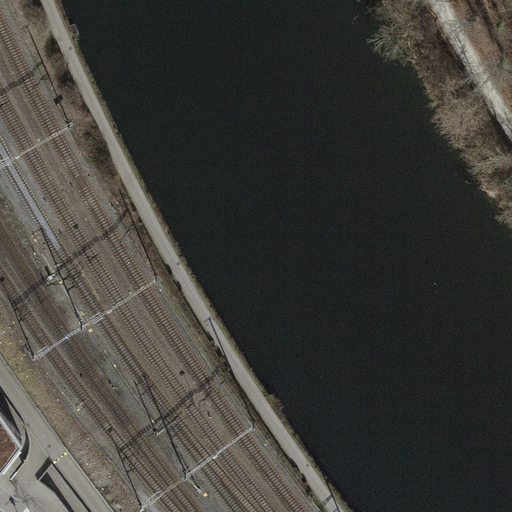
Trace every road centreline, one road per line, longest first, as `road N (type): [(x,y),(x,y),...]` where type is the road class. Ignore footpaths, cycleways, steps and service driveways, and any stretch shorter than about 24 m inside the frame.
road 1 (track): [(47,0),(164,245),(337,511)]
road 2 (track): [(439,0),(511,132)]
